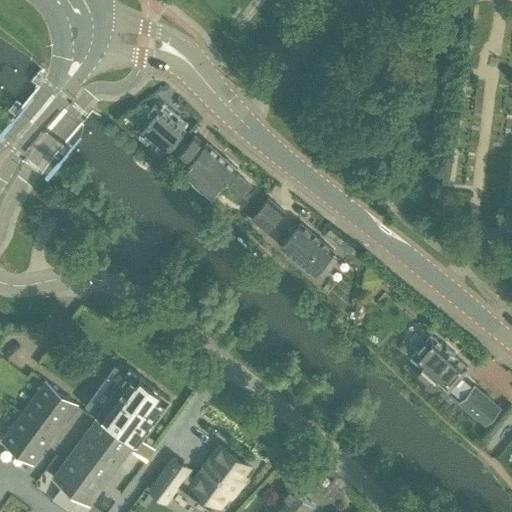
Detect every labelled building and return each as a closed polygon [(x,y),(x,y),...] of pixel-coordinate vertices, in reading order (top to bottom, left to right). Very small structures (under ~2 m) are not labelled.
[(342,92),(351,81),(332,67),(324,79),(342,92)] [(165,151),(184,128),(159,107),(140,130),(165,151)] [(237,168),(207,142),(205,143),(195,134),(178,154),(189,163),(188,165),(218,190),(221,187),(238,201),(251,185),(234,171),(237,168)] [(266,230),(283,210),(268,197),(251,217),(266,230)] [(330,253),(333,249),(300,221),(280,244),(314,272),(317,269),(324,274),(337,259),(330,253)] [(446,345),(445,346),(431,334),(412,356),(448,388),(449,387),(462,399),(459,402),(484,425),(500,407),(474,385),(472,387),(459,376),(468,366),(454,354),(455,352),(446,345)] [(134,442),(130,448),(145,459),(153,448),(141,438),(168,401),(169,401),(170,398),(129,368),(115,387),(96,414),(97,415),(134,442)] [(52,437),(77,403),(45,380),(21,413),(52,437)] [(33,463),(52,437),(21,413),(1,439),(33,463)] [(89,504),(130,448),(134,442),(97,415),(52,476),(89,504)] [(240,475),(248,465),(220,445),(211,458),(209,457),(200,469),(202,470),(195,480),(184,472),(187,468),(174,458),(151,488),(165,498),(175,484),(210,509),(216,501),(219,504),(227,493),(232,497),(245,479),(240,475)] [(308,511),(315,504),(292,485),(271,509),(264,503),(255,511),(308,511)]
